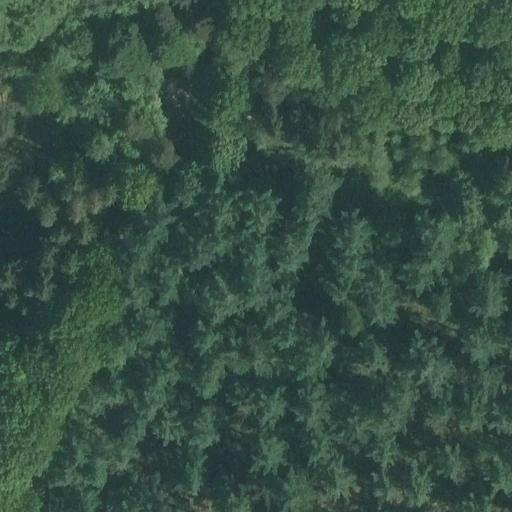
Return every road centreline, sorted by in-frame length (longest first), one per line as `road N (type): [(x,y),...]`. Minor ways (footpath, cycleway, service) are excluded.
road 1 (track): [(23,511),(184,97)]
road 2 (track): [(511,226),(184,97)]
road 3 (track): [(184,97),(0,22)]
